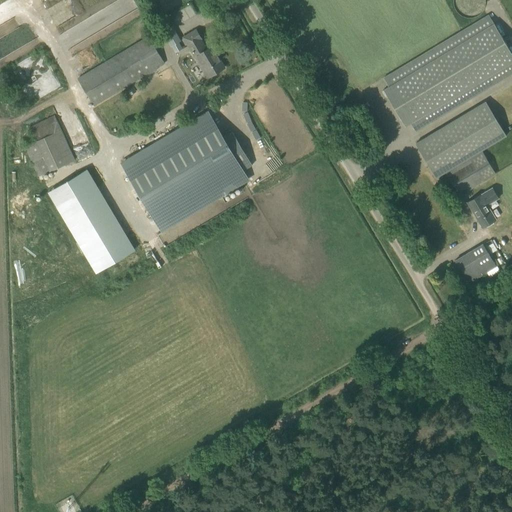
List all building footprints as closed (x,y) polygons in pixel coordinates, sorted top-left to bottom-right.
[(416,131),(511,73),(511,53),(489,15),(384,78),(389,86),(384,89),(406,126),(411,123),(416,131)] [(208,78),(224,68),(212,46),(206,50),(200,39),(201,38),(196,30),(184,38),(208,78)] [(94,105),(164,63),(148,37),(78,78),(94,105)] [(506,136),(485,102),(416,143),(436,178),(506,136)] [(74,160),(57,121),(32,132),(36,141),(25,146),(39,176),(74,160)] [(231,130),(222,134),(243,169),(251,164),(231,130)] [(483,181),(469,159),(446,173),(457,192),(467,187),(468,190),(483,181)] [(487,205),(498,198),(492,188),(467,202),(482,228),(486,225),(487,227),(493,223),(492,222),(496,220),(487,205)] [(482,244),(455,261),(457,264),(468,283),(496,267),(489,255),(482,244)]
